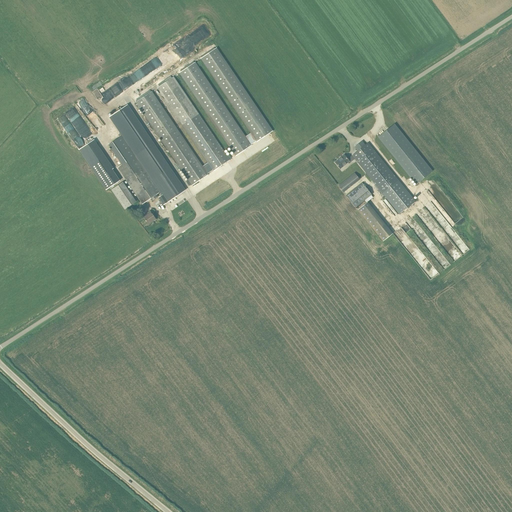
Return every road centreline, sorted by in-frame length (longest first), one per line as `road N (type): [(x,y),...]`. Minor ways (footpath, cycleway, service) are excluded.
road 1 (unclassified): [(0,347),(511,16)]
road 2 (tertiary): [(165,511),(0,363)]
